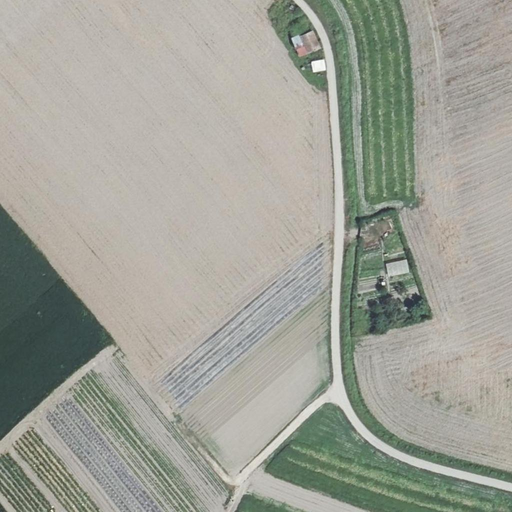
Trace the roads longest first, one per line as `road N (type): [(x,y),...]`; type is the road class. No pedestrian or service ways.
road 1 (track): [(511,491),(407,459),(364,431),(336,394),(340,170),(331,78),(326,32),(294,0)]
road 2 (track): [(179,421),(233,480),(336,394)]
